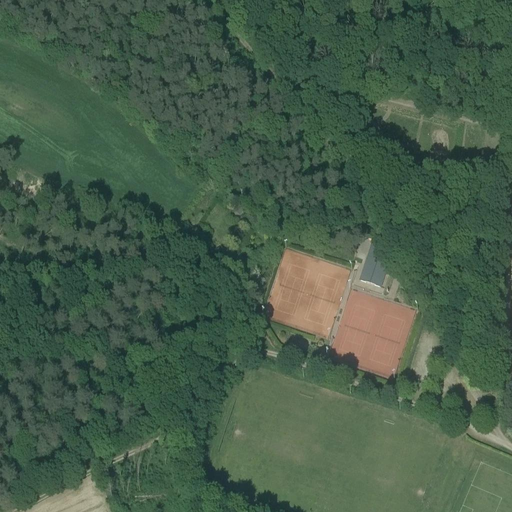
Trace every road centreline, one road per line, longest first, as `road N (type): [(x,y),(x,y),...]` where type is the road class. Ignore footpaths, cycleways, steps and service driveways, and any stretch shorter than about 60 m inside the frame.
road 1 (track): [(503,441),(261,352),(235,365),(157,442),(6,511)]
road 2 (track): [(273,75),(317,125),(465,377)]
road 3 (track): [(511,131),(273,75)]
road 4 (track): [(261,352),(261,336),(244,313),(127,227)]
